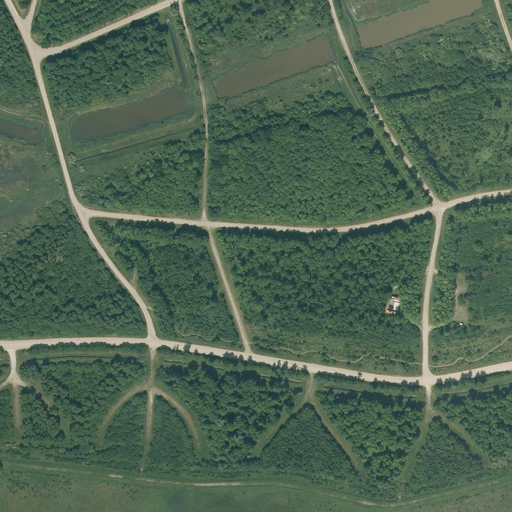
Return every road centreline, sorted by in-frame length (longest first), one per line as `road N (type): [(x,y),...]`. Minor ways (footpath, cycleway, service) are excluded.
road 1 (track): [(511,365),(424,383),(117,341),(0,343)]
road 2 (track): [(511,195),(325,232),(78,209)]
road 3 (track): [(144,307),(78,209),(51,119)]
road 4 (track): [(33,48),(72,45),(171,0)]
